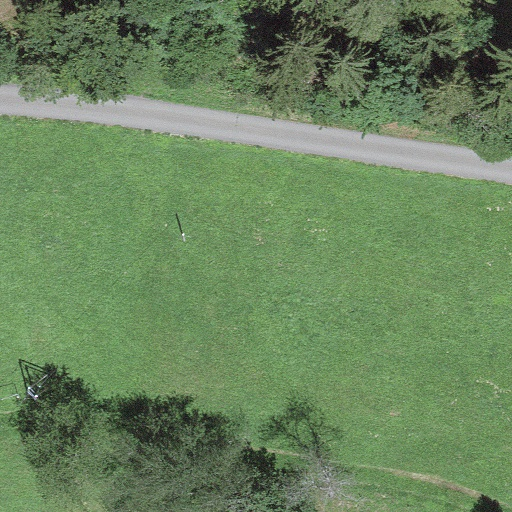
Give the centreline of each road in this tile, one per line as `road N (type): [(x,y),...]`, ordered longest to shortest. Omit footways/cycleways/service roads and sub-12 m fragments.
road 1 (track): [(511,166),(0,108)]
road 2 (track): [(0,424),(105,425),(208,452),(437,491),(492,511)]
